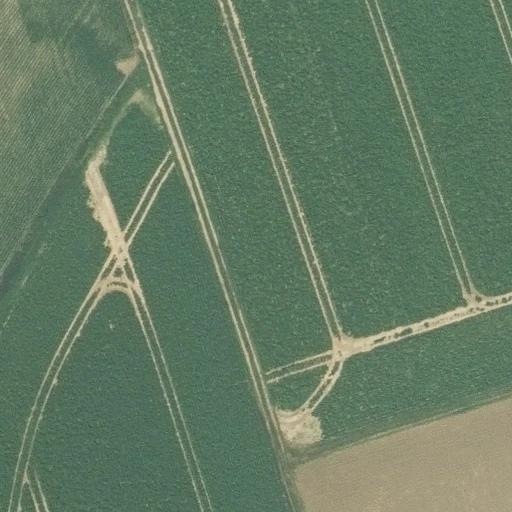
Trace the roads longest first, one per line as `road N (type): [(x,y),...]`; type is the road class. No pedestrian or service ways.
road 1 (track): [(297,511),(127,0)]
road 2 (track): [(280,458),(511,386)]
